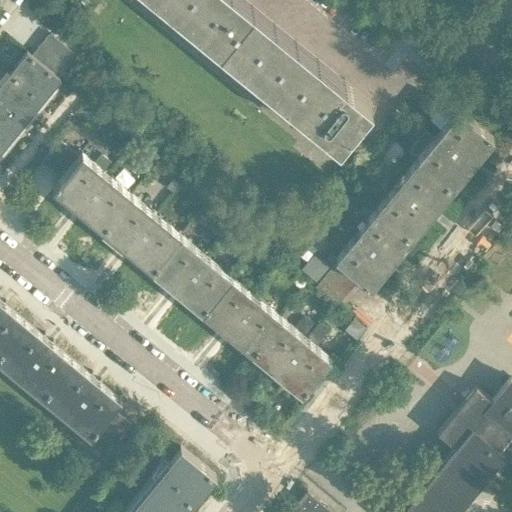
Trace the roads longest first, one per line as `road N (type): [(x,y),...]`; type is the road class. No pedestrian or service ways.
road 1 (residential): [(275,468),(511,183)]
road 2 (residential): [(275,468),(0,243)]
road 3 (residential): [(441,30),(387,93),(272,0)]
